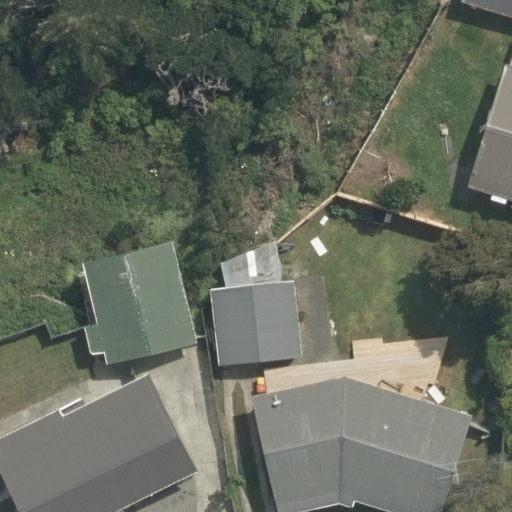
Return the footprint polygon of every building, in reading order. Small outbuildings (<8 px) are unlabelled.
[(511,0),(463,0),(461,10),(511,24),(511,0)] [(511,77),(503,75),(468,198),(511,210),(511,77)] [(171,232),(75,256),(104,368),(199,344),(171,232)] [(300,289),(219,292),(222,369),(303,366),(300,289)] [(227,454),(218,368),(188,371),(196,456),(227,454)] [(382,382),(259,402),(276,511),(334,511),(364,506),(381,511),(447,511),(481,416),(382,382)] [(68,412),(0,443),(0,459),(24,511),(118,511),(201,474),(162,389),(76,429),(68,412)]
